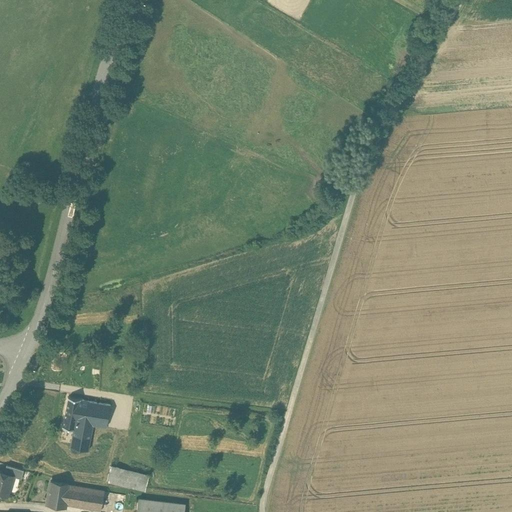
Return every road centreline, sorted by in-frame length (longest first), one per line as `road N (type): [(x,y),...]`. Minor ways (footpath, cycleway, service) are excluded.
road 1 (track): [(461,0),(362,168),(265,511)]
road 2 (tertiary): [(25,352),(131,0)]
